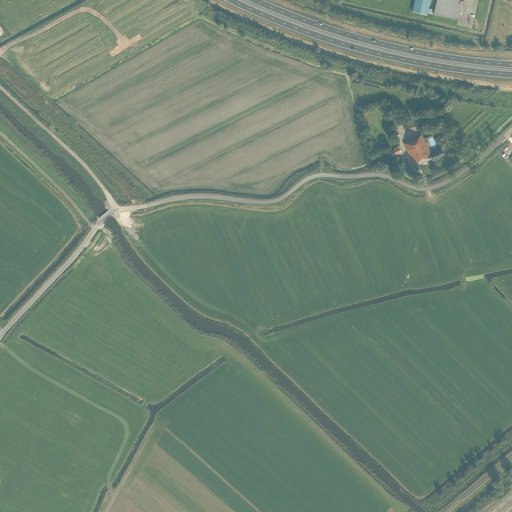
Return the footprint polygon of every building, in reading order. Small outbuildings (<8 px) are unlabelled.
[(427,15),(430,0),(415,0),(412,12),(427,15)] [(437,0),(434,15),(458,20),(462,0),(437,0)] [(354,82),(354,84),(380,91),(380,88),(354,82)] [(405,132),(413,128),(410,122),(402,126),(405,132)] [(430,154),(421,134),(403,143),(414,167),(431,159),(432,161),(444,155),(442,150),(437,152),(436,151),(430,154)] [(395,156),(402,152),(399,147),(392,150),(395,156)]
